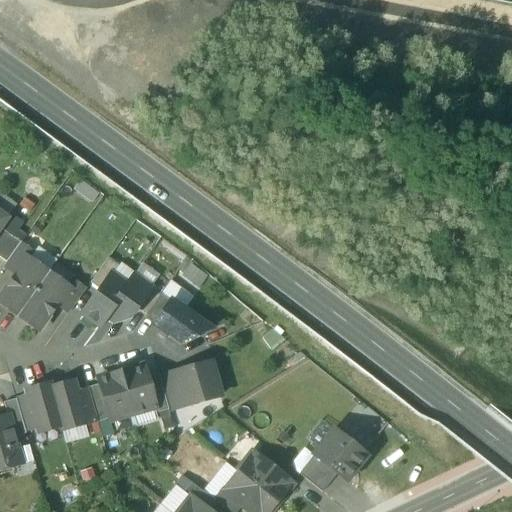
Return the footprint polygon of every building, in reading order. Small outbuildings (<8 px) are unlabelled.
[(0,230),(0,259),(6,263),(19,245),(20,244),(0,230)] [(6,263),(3,268),(15,276),(16,277),(27,260),(28,261),(33,255),(19,245),(6,263)] [(107,259),(89,284),(99,291),(110,276),(111,276),(118,267),(107,259)] [(15,276),(0,297),(0,304),(17,317),(47,275),(28,261),(27,260),(16,277),(15,276)] [(47,275),(17,317),(38,332),(56,306),(56,305),(67,289),(66,288),(47,275)] [(99,291),(82,315),(99,327),(106,317),(105,317),(126,288),(126,287),(111,276),(110,276),(99,291)] [(150,290),(133,277),(126,287),(126,288),(105,317),(106,317),(114,323),(129,319),(136,309),(150,290)] [(84,291),(71,282),(66,288),(67,289),(56,305),(56,306),(68,314),(84,291)] [(175,285),(169,294),(186,307),(193,297),(175,285)] [(159,296),(150,290),(136,309),(145,316),(159,296)] [(145,316),(144,318),(154,325),(170,302),(161,295),(159,296),(145,316)] [(211,331),(170,302),(154,325),(152,327),(168,337),(169,336),(180,344),(211,331)] [(210,363),(175,373),(175,374),(183,401),(185,407),(219,398),(210,363)] [(143,367),(133,370),(132,369),(120,373),(132,416),(154,409),(155,409),(146,378),(143,367)] [(120,373),(107,376),(107,377),(97,380),(98,385),(108,420),(109,422),(132,416),(120,373)] [(175,374),(159,379),(166,406),(183,401),(175,374)] [(158,375),(146,378),(155,409),(154,409),(155,415),(168,411),(166,406),(159,379),(158,375)] [(50,389),(61,428),(60,428),(61,432),(84,425),(85,425),(75,392),(73,383),(50,389)] [(49,385),(25,392),(27,396),(36,430),(37,434),(60,428),(61,428),(50,389),(49,385)] [(98,385),(87,389),(97,424),(108,420),(98,385)] [(87,389),(75,392),(85,425),(84,425),(84,427),(97,424),(87,389)] [(27,396),(15,399),(15,400),(25,434),(36,430),(27,396)] [(15,400),(3,404),(6,417),(8,417),(14,438),(25,435),(25,434),(15,400)] [(6,417),(0,419),(0,471),(16,467),(11,448),(16,447),(14,438),(8,417),(6,417)] [(333,431),(314,455),(336,475),(346,482),(366,457),(354,447),(356,445),(355,444),(349,439),(348,439),(346,441),(333,431)] [(292,486),(252,453),(236,472),(277,505),(292,486)] [(314,455),(298,475),(322,493),(336,475),(314,455)] [(270,511),(277,505),(236,472),(220,492),(239,507),(245,511),(270,511)] [(213,501),(191,484),(183,493),(189,498),(190,498),(207,511),(209,511),(216,504),(213,501)] [(235,511),(239,507),(220,492),(213,501),(216,504),(226,511),(235,511)] [(207,511),(190,498),(189,498),(178,511),(207,511)]
